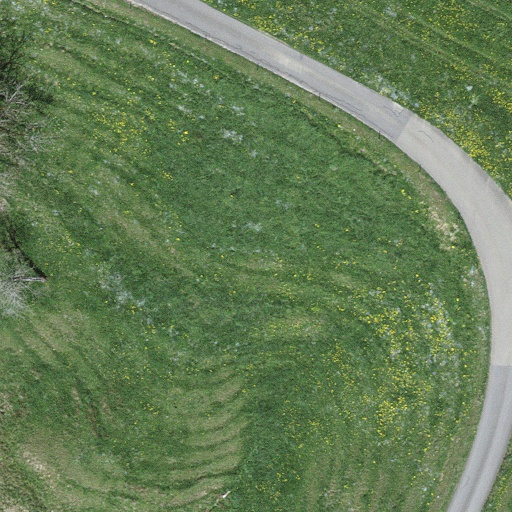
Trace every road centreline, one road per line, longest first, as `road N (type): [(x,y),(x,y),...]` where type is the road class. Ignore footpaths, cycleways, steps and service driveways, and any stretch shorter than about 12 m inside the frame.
road 1 (track): [(511,228),(427,143),(351,93),(172,0)]
road 2 (track): [(459,511),(504,400),(511,350)]
